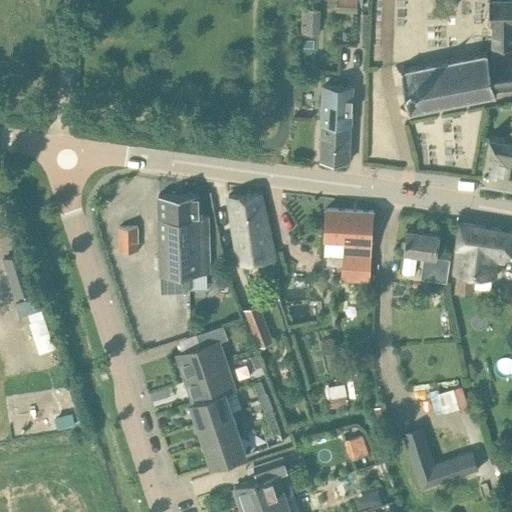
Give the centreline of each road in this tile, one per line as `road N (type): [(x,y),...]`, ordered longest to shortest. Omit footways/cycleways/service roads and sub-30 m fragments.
road 1 (tertiary): [(60,148),(511,218)]
road 2 (residential): [(60,148),(66,207),(164,511)]
